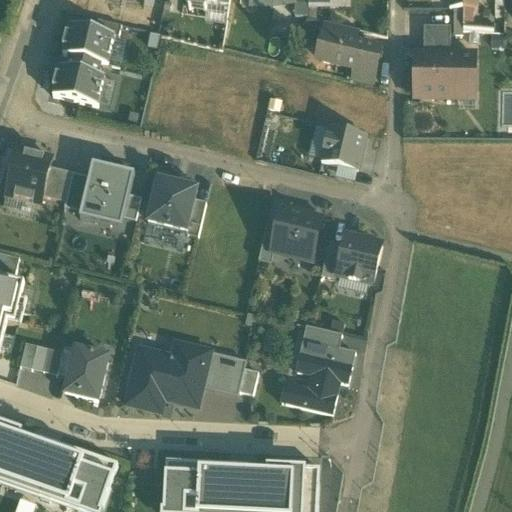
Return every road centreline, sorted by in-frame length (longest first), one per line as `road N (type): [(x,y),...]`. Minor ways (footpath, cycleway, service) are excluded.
road 1 (residential): [(400,212),(8,120)]
road 2 (residential): [(0,399),(95,432),(360,446)]
road 3 (residential): [(360,446),(400,252),(400,212)]
road 4 (residential): [(396,0),(400,212)]
road 5 (residential): [(33,0),(8,120)]
